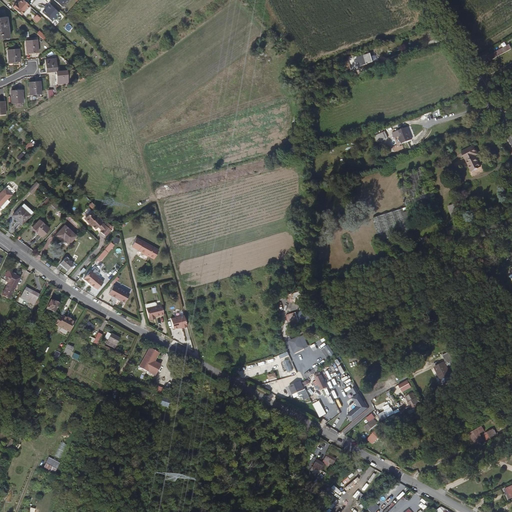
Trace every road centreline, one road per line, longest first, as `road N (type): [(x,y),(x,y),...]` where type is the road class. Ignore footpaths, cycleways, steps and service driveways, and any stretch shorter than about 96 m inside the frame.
road 1 (residential): [(0,240),(93,305),(468,511)]
road 2 (track): [(199,362),(116,85)]
road 3 (tertiary): [(429,0),(511,129)]
